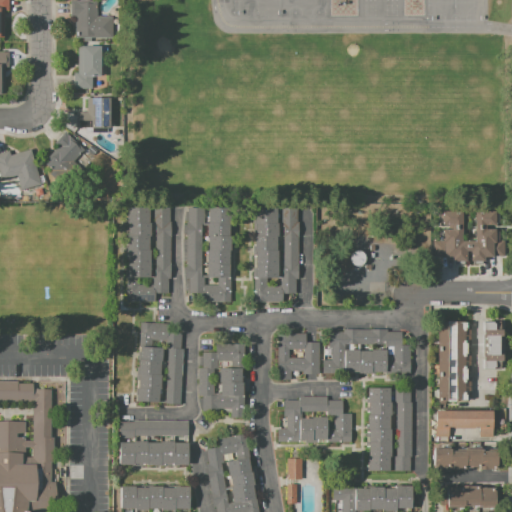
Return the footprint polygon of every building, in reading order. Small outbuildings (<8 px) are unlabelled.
[(0,0),(9,0),(9,12),(6,12),(5,39),(0,38),(0,0)] [(71,1),(98,1),(98,18),(113,18),(113,39),(76,39),(76,17),(71,17),(71,1)] [(79,47),(102,47),(102,78),(94,78),(94,89),(75,89),(75,74),(79,74),(79,47)] [(0,52),(10,52),(10,68),(6,68),(6,95),(0,95),(0,52)] [(88,99),(111,99),(111,129),(77,130),(77,114),(88,114),(88,99)] [(66,132),(95,158),(84,170),(78,165),(60,184),(50,175),(53,172),(52,171),(55,166),(48,159),(59,148),(55,144),(66,132)] [(0,169),(0,154),(10,151),(12,157),(32,151),(41,185),(22,190),(18,176),(3,180),(0,169)] [(187,207),(203,207),(203,223),(207,223),(207,207),(229,207),(229,223),(228,223),(228,234),(229,234),(230,301),(199,301),(199,293),(188,293),(188,278),(186,278),(185,221),(187,221),(187,207)] [(126,208),(148,208),(148,223),(153,223),(153,208),(169,208),(169,279),(167,279),(167,293),(154,293),(154,301),(126,301),(126,208)] [(255,208),(276,208),(276,223),(280,223),(280,208),(299,208),(298,279),(296,279),(296,294),(282,293),(282,302),(253,301),(255,208)] [(441,211),(461,211),(462,240),(474,240),(474,211),(494,210),(494,224),(485,224),(485,229),(494,229),(494,240),(503,240),(503,255),(492,255),(492,257),(485,257),(485,260),(470,260),(470,251),(468,251),(468,261),(451,261),(451,257),(443,257),(443,256),(432,256),(431,233),(440,233),(440,229),(450,228),(450,225),(441,225),(441,222),(437,222),(437,213),(441,213),(441,211)] [(139,322),(175,324),(174,332),(181,333),(180,348),(182,348),(179,403),(136,401),(136,387),(138,387),(138,374),(137,374),(139,322)] [(440,322),(464,322),(464,336),(461,336),(461,342),(465,342),(465,362),(461,362),(461,368),(465,368),(465,389),(461,389),(461,395),(465,395),(465,400),(437,400),(436,325),(440,325),(440,322)] [(482,322),(499,322),(499,327),(503,331),(503,361),(499,361),(499,369),(482,369),(482,322)] [(327,332),(342,332),(342,330),(386,329),(386,332),(401,332),(401,345),(409,345),(409,373),(321,373),(321,360),(331,360),(330,348),(328,348),(327,332)] [(277,333),(305,333),(305,342),(318,342),(319,374),(301,374),(301,371),(290,371),(290,379),(279,379),(279,368),(277,368),(277,333)] [(201,352),(215,352),(215,343),(242,343),(243,416),(229,416),(229,408),(218,408),(218,411),(201,411),(201,396),(198,396),(197,368),(202,368),(201,352)] [(0,511),(0,382),(32,383),(32,389),(50,389),(50,511),(0,511)] [(366,388),(389,388),(390,471),(366,471),(366,456),(368,456),(368,430),(366,430),(366,415),(368,415),(368,402),(366,402),(366,388)] [(393,388),(410,388),(410,457),(409,457),(409,471),(393,471),(393,456),(395,456),(395,401),(393,401),(393,388)] [(282,400),(298,400),(298,396),(326,396),(326,400),(342,400),(342,413),(350,413),(350,441),(277,441),(277,428),(286,428),(286,416),(282,416),(282,400)] [(434,411),(492,411),(492,436),(479,436),(479,427),(448,427),(448,436),(435,436),(434,411)] [(119,422),(132,422),(132,420),(187,420),(187,436),(172,436),(172,435),(158,435),(158,436),(145,436),(145,435),(133,435),(132,435),(132,436),(119,436),(119,422)] [(243,434),(257,511),(251,511),(212,511),(208,492),(210,492),(205,464),(208,464),(205,449),(218,446),(217,439),(243,434)] [(119,443),(133,443),(133,441),(146,441),(146,443),(159,442),(159,441),(173,441),(173,442),(187,442),(187,466),(119,466),(119,443)] [(432,449),(448,449),(448,451),(463,452),(463,449),(481,449),(481,452),(498,452),(498,470),(466,469),(466,472),(448,472),(449,468),(432,468),(432,449)] [(286,458),(301,459),(301,480),(286,480),(286,458)] [(286,484),(296,484),(296,503),(286,503),(286,484)] [(447,487),(462,488),(462,485),(491,485),(491,508),(446,507),(447,487)] [(120,486),(136,486),(136,488),(143,487),(143,486),(162,486),(162,488),(173,488),(173,486),(188,486),(188,509),(174,509),(174,511),(147,511),(147,509),(120,509),(120,486)] [(410,486),(410,507),(395,507),(395,511),(341,511),(341,500),(331,500),(331,486),(383,486),(383,488),(394,488),(394,486),(410,486)]
